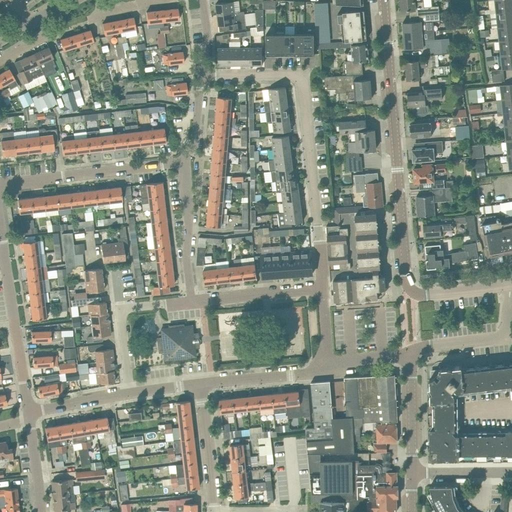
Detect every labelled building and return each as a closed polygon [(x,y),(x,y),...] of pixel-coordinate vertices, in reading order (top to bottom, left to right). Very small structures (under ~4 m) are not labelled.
[(259,9),(263,9),(263,7),(263,3),(263,0),(249,0),(250,4),(259,4),(259,9)] [(400,0),(402,11),(415,10),(415,16),(439,14),(439,6),(424,7),(422,0),(400,0)] [(511,3),(511,0),(494,0),(496,13),(511,11),(511,3)] [(234,13),(233,1),(216,4),(217,15),(222,14),(234,13)] [(177,8),(162,10),(163,22),(164,26),(168,26),(169,27),(178,26),(177,20),(179,20),(177,8)] [(263,26),(263,16),(263,9),(259,9),(255,10),(257,27),(259,27),(263,26)] [(146,12),(147,23),(163,22),(162,10),(146,12)] [(343,12),(343,13),(338,14),(339,23),(341,22),(365,20),(364,10),(343,12)] [(511,11),(496,13),(498,27),(511,25),(511,11)] [(240,12),(234,13),(222,14),(217,15),(219,26),(229,24),(229,31),(242,29),(240,12)] [(415,16),(416,21),(403,23),(403,32),(407,32),(421,31),(421,23),(440,21),(439,14),(415,16)] [(135,28),(133,17),(118,20),(120,31),(135,28)] [(120,31),(118,20),(102,23),(104,34),(120,31)] [(342,31),(366,29),(365,20),(341,22),(342,31)] [(511,25),(498,27),(499,41),(511,39),(511,25)] [(160,34),(157,34),(159,48),(165,47),(164,34),(164,26),(159,27),(160,34)] [(173,37),(172,32),(169,33),(169,27),(168,26),(164,26),(164,34),(165,34),(165,39),(166,39),(167,46),(179,44),(178,37),(173,37)] [(285,56),(285,34),(285,27),(276,27),(276,34),(276,56),(285,56)] [(366,29),(342,31),(343,42),(367,39),(366,29)] [(90,30),(75,35),(78,46),(80,50),(82,57),(86,55),(84,50),(87,49),(86,43),(93,41),(90,30)] [(405,48),(405,49),(430,47),(431,53),(442,52),(448,51),(447,40),(441,41),(441,39),(422,40),(421,31),(407,32),(409,48),(405,48)] [(276,56),(276,34),(266,34),(266,56),(276,56)] [(285,56),(295,56),(295,34),(285,34),(285,56)] [(295,56),(304,55),(304,34),(295,34),(295,56)] [(304,55),(314,55),(314,34),(304,34),(304,55)] [(78,46),(75,35),(60,39),(63,50),(78,46)] [(511,39),(499,41),(501,55),(511,53),(511,39)] [(343,42),(343,48),(351,47),(352,61),(345,61),(346,75),(353,75),(363,74),(362,62),(369,61),(367,44),(353,45),(353,41),(343,42)] [(118,44),(115,44),(117,56),(124,55),(123,50),(122,43),(118,44)] [(54,63),(51,58),(53,57),(48,47),(34,54),(43,75),(44,77),(56,72),(52,64),(54,63)] [(229,48),(228,48),(218,48),(218,65),(230,65),(229,48)] [(240,65),(240,48),(229,48),(230,65),(240,65)] [(251,65),(251,48),(240,48),(240,65),(251,65)] [(262,65),(262,48),(251,48),(251,65),(262,65)] [(163,54),(164,64),(168,64),(168,65),(184,63),(182,51),(166,53),(167,54),(163,54)] [(511,53),(501,55),(503,69),(511,68),(511,53)] [(43,75),(34,54),(20,60),(14,62),(24,84),(43,75)] [(426,60),(406,61),(407,80),(419,79),(418,68),(427,67),(427,68),(436,67),(435,55),(426,56),(426,60)] [(487,57),(488,65),(495,64),(494,56),(487,57)] [(18,85),(9,69),(0,73),(0,84),(1,87),(7,83),(9,87),(3,91),(7,97),(8,100),(20,93),(16,86),(18,85)] [(370,79),(363,80),(363,74),(353,75),(346,75),(325,77),(326,90),(336,89),(336,93),(339,93),(340,100),(362,99),(372,98),(370,79)] [(166,86),(167,95),(172,95),(187,94),(186,82),(184,82),(183,77),(172,79),(173,84),(170,84),(170,85),(166,86)] [(77,79),(70,81),(70,83),(73,92),(79,90),(80,90),(77,79)] [(153,90),(164,89),(163,79),(152,81),(153,90)] [(36,96),(30,83),(25,86),(27,91),(33,103),(33,102),(38,113),(57,104),(51,91),(46,93),(46,91),(36,96)] [(408,107),(412,106),(413,113),(418,113),(418,114),(418,115),(419,115),(420,116),(421,116),(422,116),(423,115),(424,115),(425,114),(426,112),(427,111),(428,109),(428,108),(428,107),(428,104),(425,104),(425,100),(443,99),(442,84),(433,85),(423,86),(423,92),(407,93),(408,107)] [(511,84),(501,86),(502,100),(511,98),(511,84)] [(287,98),(285,87),(269,89),(270,100),(287,98)] [(477,89),(468,90),(469,103),(478,102),(477,97),(478,97),(482,97),(481,89),(477,89)] [(79,90),(73,92),(76,100),(82,98),(79,90)] [(13,99),(14,102),(20,100),(23,107),(33,103),(27,91),(18,96),(13,99)] [(80,110),(72,91),(62,96),(67,110),(73,108),(75,112),(80,110)] [(128,104),(146,102),(145,93),(127,93),(128,104)] [(232,98),(218,97),(217,110),(231,111),(232,98)] [(288,109),(287,98),(270,100),(271,111),(288,109)] [(511,98),(502,100),(504,112),(498,113),(498,114),(511,112),(511,98)] [(477,104),(469,105),(470,113),(478,112),(477,104)] [(58,106),(52,108),(56,115),(61,113),(60,108),(58,106)] [(156,107),(156,106),(148,107),(149,113),(149,118),(158,117),(157,111),(160,111),(160,113),(165,113),(164,106),(156,107)] [(29,110),(28,108),(23,109),(25,121),(37,120),(37,113),(33,114),(29,114),(29,110)] [(288,109),(271,111),(265,112),(267,122),(273,122),(290,119),(288,109)] [(216,123),(230,124),(231,111),(217,110),(216,123)] [(511,112),(498,114),(498,116),(504,115),(505,128),(511,126),(511,112)] [(465,117),(453,117),(453,125),(466,124),(465,117)] [(291,130),(290,119),(273,122),(274,133),(291,130)] [(413,120),(414,123),(410,124),(410,127),(409,128),(409,134),(411,133),(411,137),(432,136),(431,122),(430,122),(430,119),(413,120)] [(366,120),(356,121),(340,122),(341,133),(348,133),(348,132),(366,130),(366,120)] [(228,137),(229,125),(230,124),(216,123),(215,136),(228,137)] [(138,131),(137,124),(124,126),(127,147),(140,145),(138,131)] [(124,126),(125,133),(112,134),(114,148),(127,147),(124,126)] [(468,126),(456,126),(457,139),(469,138),(468,126)] [(114,148),(112,134),(112,127),(99,129),(99,130),(99,136),(101,150),(114,148)] [(38,129),(39,135),(41,151),(54,149),(53,143),(58,143),(56,128),(46,130),(44,128),(38,129)] [(165,142),(164,128),(151,130),(153,144),(165,142)] [(99,136),(99,130),(86,131),(88,151),(101,150),(99,136)] [(153,144),(151,130),(138,131),(140,145),(153,144)] [(348,133),(350,150),(346,150),(348,171),(351,171),(361,170),(360,158),(358,158),(358,150),(376,149),(374,130),(366,131),(366,130),(348,132),(348,133)] [(13,131),(9,131),(0,132),(0,136),(2,156),(15,154),(14,138),(13,131)] [(85,131),(86,137),(74,139),(75,153),(88,151),(86,131),(85,131)] [(39,135),(26,137),(28,153),(41,151),(39,135)] [(290,146),(289,135),(272,138),(273,149),(290,146)] [(227,150),(228,137),(215,136),(213,149),(227,150)] [(26,137),(19,138),(14,138),(15,154),(28,153),(26,137)] [(74,139),(61,141),(63,154),(75,153),(74,139)] [(410,151),(411,158),(413,158),(413,161),(434,160),(433,153),(436,153),(436,152),(443,151),(442,141),(426,142),(427,148),(412,149),(412,151),(410,151)] [(291,157),(290,146),(273,149),(274,159),(291,157)] [(226,163),(226,162),(227,150),(213,149),(212,161),(226,163)] [(291,157),(274,159),(268,160),(270,171),(271,171),(293,168),(291,157)] [(484,159),(472,160),(473,169),(476,169),(477,177),(486,176),(484,159)] [(226,162),(226,163),(212,161),(211,174),(215,175),(225,175),(232,176),(233,163),(226,162)] [(414,169),(415,182),(419,182),(419,189),(432,188),(444,187),(444,179),(433,180),(432,172),(437,171),(445,171),(445,163),(422,165),(422,168),(414,169)] [(294,178),(293,168),(271,171),(272,181),(275,181),(294,179),(294,178)] [(363,197),(364,206),(369,206),(369,207),(383,206),(381,182),(378,182),(377,173),(355,175),(356,192),(361,192),(361,197),(363,197)] [(224,188),(225,175),(215,175),(211,174),(210,187),(224,188)] [(294,179),(275,181),(276,191),(282,190),(282,191),(298,189),(297,178),(294,178),(294,179)] [(161,182),(157,182),(139,185),(141,197),(163,195),(161,182)] [(484,186),(477,187),(478,201),(486,200),(484,186)] [(122,201),(120,187),(107,188),(109,202),(122,201)] [(223,201),(224,188),(210,187),(209,200),(223,201)] [(432,188),(433,195),(416,196),(418,216),(435,215),(434,202),(444,201),(453,200),(452,187),(444,187),(432,188)] [(109,202),(107,188),(95,190),(96,204),(109,202)] [(300,200),(298,189),(282,191),(283,202),(300,200)] [(96,204),(95,190),(82,191),(83,205),(96,204)] [(69,193),(71,207),(83,205),(82,191),(69,193)] [(71,207),(69,193),(56,195),(58,209),(71,207)] [(58,209),(56,195),(43,196),(45,210),(58,209)] [(163,195),(141,197),(141,204),(149,203),(149,209),(165,208),(163,195)] [(45,210),(43,196),(30,198),(32,212),(45,210)] [(30,198),(17,199),(19,213),(32,212),(30,198)] [(222,214),(223,201),(209,200),(208,213),(222,214)] [(301,210),(300,200),(283,202),(284,212),(301,210)] [(510,203),(501,204),(502,210),(501,211),(502,211),(511,217),(511,208),(511,209),(510,203)] [(115,218),(114,206),(110,206),(111,218),(112,224),(125,222),(124,217),(115,218)] [(379,276),(379,268),(380,268),(376,213),(373,213),(373,210),(363,211),(362,206),(334,208),(335,218),(329,218),(329,224),(335,224),(335,225),(326,226),(332,295),(334,295),(335,301),(378,298),(378,293),(381,289),(386,289),(385,276),(379,276)] [(166,220),(165,208),(149,209),(151,222),(166,220)] [(280,228),(292,226),(292,223),(303,221),(301,210),(284,212),(284,213),(278,214),(280,228)] [(496,219),(496,215),(481,217),(488,256),(491,255),(491,256),(501,254),(501,253),(511,251),(511,217),(502,211),(499,212),(500,219),(496,219)] [(208,213),(207,226),(226,227),(226,223),(227,223),(228,214),(222,214),(208,213)] [(242,226),(234,226),(235,233),(249,233),(248,216),(242,216),(242,226)] [(453,227),(453,222),(453,220),(452,220),(452,218),(451,218),(440,219),(440,222),(423,224),(424,237),(429,237),(434,236),(442,236),(445,236),(444,231),(446,231),(454,230),(453,227)] [(168,233),(166,220),(151,222),(152,235),(168,233)] [(21,229),(22,235),(38,233),(37,227),(21,229)] [(63,245),(73,244),(72,232),(62,234),(63,245)] [(169,246),(168,233),(152,235),(154,248),(164,247),(169,246)] [(117,238),(118,242),(112,243),(114,261),(125,259),(123,248),(128,247),(126,237),(117,238)] [(198,247),(197,265),(204,265),(206,243),(213,244),(214,238),(199,237),(198,247)] [(38,254),(36,241),(23,242),(24,255),(38,254)] [(442,267),(450,267),(450,263),(479,258),(476,242),(464,244),(465,251),(449,254),(448,254),(448,255),(444,255),(443,249),(441,250),(440,244),(425,246),(426,254),(428,254),(428,259),(426,259),(427,269),(436,268),(436,266),(442,265),(442,267)] [(114,261),(112,243),(101,244),(103,262),(114,261)] [(64,256),(75,255),(73,244),(63,245),(64,256)] [(169,246),(164,247),(154,248),(155,261),(171,259),(169,246)] [(302,274),(301,252),(291,253),(293,275),(302,274)] [(312,274),(310,252),(301,252),(302,274),(312,274)] [(293,275),(291,253),(281,254),(283,276),(293,275)] [(40,266),(38,254),(24,255),(26,268),(40,266)] [(283,276),(281,254),(272,255),(273,277),(283,276)] [(66,267),(76,266),(75,255),(64,256),(66,267)] [(273,277),(272,255),(262,255),(263,277),(273,277)] [(234,259),(234,266),(229,267),(231,281),(244,279),(242,265),(241,258),(234,259)] [(155,261),(150,261),(151,268),(156,267),(157,274),(172,272),(171,259),(155,261)] [(205,284),(218,283),(216,269),(216,263),(204,265),(205,270),(203,270),(205,284)] [(257,278),(255,264),(242,265),(244,279),(257,278)] [(40,266),(26,268),(27,281),(41,279),(48,279),(46,266),(40,266)] [(231,281),(229,267),(216,269),(218,283),(231,281)] [(103,279),(101,268),(83,270),(85,281),(103,279)] [(152,293),(153,294),(169,292),(168,285),(174,285),(172,272),(157,274),(158,287),(152,287),(152,293)] [(43,292),(41,279),(27,281),(29,294),(43,292)] [(104,290),(103,279),(85,281),(86,292),(104,290)] [(44,305),(43,292),(29,294),(30,307),(44,305)] [(72,306),(87,304),(88,315),(90,315),(106,313),(105,302),(88,304),(87,298),(71,300),(72,306)] [(44,305),(30,307),(32,320),(46,318),(44,305)] [(108,312),(106,313),(90,315),(91,326),(109,323),(108,312)] [(109,323),(91,326),(92,336),(88,336),(86,339),(87,343),(101,341),(100,335),(110,334),(109,323)] [(187,357),(195,356),(194,348),(199,347),(197,333),(192,334),(191,325),(183,326),(183,324),(169,326),(169,328),(161,329),(162,337),(157,338),(159,352),(163,351),(164,360),(173,359),(173,361),(187,359),(187,357)] [(55,331),(31,332),(32,342),(56,341),(56,340),(61,340),(61,330),(55,331)] [(74,336),(64,337),(65,348),(75,347),(74,336)] [(101,344),(87,346),(87,350),(94,351),(95,362),(113,360),(112,349),(102,350),(101,344)] [(43,356),(33,357),(34,367),(43,366),(57,365),(56,355),(43,356)] [(115,371),(113,360),(95,362),(97,372),(97,373),(113,371),(115,371)] [(440,368),(439,370),(434,370),(431,373),(431,379),(429,379),(429,380),(430,380),(430,387),(433,393),(430,393),(430,401),(433,401),(435,406),(433,406),(433,424),(436,424),(433,429),(430,429),(430,436),(433,436),(431,442),(431,450),(437,450),(438,457),(446,457),(452,454),(452,457),(459,457),(464,454),(464,457),(473,457),(478,454),(478,457),(487,457),(493,454),(493,457),(502,457),(507,454),(507,456),(511,456),(511,431),(507,432),(507,435),(455,435),(452,432),(452,430),(455,430),(455,394),(451,391),(454,388),(458,391),(511,384),(511,362),(462,368),(462,366),(453,367),(453,369),(448,367),(440,368)] [(76,372),(75,363),(59,364),(60,374),(65,373),(76,372)] [(78,365),(79,374),(88,373),(87,364),(78,365)] [(95,372),(95,374),(97,384),(114,382),(113,371),(97,373),(97,372),(95,372)] [(65,373),(66,380),(79,379),(78,372),(76,372),(65,373)] [(59,374),(44,376),(45,383),(60,381),(59,374)] [(394,374),(344,377),(346,417),(352,417),(353,434),(360,434),(360,427),(363,423),(382,422),(382,424),(397,424),(394,374)] [(40,397),(68,391),(66,381),(38,387),(40,397)] [(330,381),(311,382),(311,383),(315,428),(306,428),(308,453),(353,453),(353,434),(352,417),(346,417),(332,418),(329,381),(330,381)] [(299,392),(299,391),(285,393),(287,412),(288,419),(303,417),(311,416),(308,391),(299,392)] [(287,412),(285,393),(272,394),(274,413),(287,412)] [(274,413),(272,394),(259,396),(260,408),(261,408),(261,415),(274,413)] [(260,408),(259,396),(246,397),(247,410),(260,408)] [(246,397),(233,398),(234,411),(247,410),(246,397)] [(221,413),(227,412),(227,416),(235,416),(234,411),(233,398),(219,400),(221,413)] [(189,401),(176,402),(177,415),(186,414),(190,413),(189,401)] [(129,421),(142,419),(141,412),(128,413),(129,421)] [(186,414),(177,415),(178,427),(188,426),(192,425),(190,413),(186,414)] [(106,444),(116,443),(113,429),(115,429),(115,428),(113,418),(107,419),(107,417),(94,419),(96,432),(103,431),(106,444)] [(94,419),(82,421),(87,448),(91,447),(90,441),(93,441),(91,433),(96,432),(94,419)] [(78,449),(81,467),(90,466),(87,448),(82,421),(69,423),(72,436),(73,444),(80,442),(81,449),(78,449)] [(72,436),(69,423),(57,425),(59,438),(61,445),(62,452),(67,451),(66,445),(67,444),(66,437),(72,436)] [(382,424),(377,425),(377,443),(374,443),(374,448),(387,447),(387,443),(397,442),(397,424),(382,424)] [(57,425),(45,428),(47,441),(59,438),(57,425)] [(188,426),(178,427),(179,432),(180,439),(189,438),(193,438),(192,425),(188,426)] [(241,430),(230,432),(229,425),(223,426),(224,438),(234,437),(242,436),(241,430)] [(121,437),(122,447),(135,445),(134,435),(121,437)] [(189,438),(180,439),(180,445),(181,452),(190,451),(194,450),(193,438),(189,438)] [(5,441),(0,442),(0,457),(8,456),(8,460),(13,459),(11,448),(7,449),(5,441)] [(243,445),(243,444),(230,445),(231,458),(251,456),(249,444),(243,445)] [(120,445),(116,446),(118,459),(135,457),(133,446),(121,447),(120,445)] [(273,454),(271,445),(259,446),(260,455),(266,455),(273,454)] [(190,451),(181,452),(183,464),(192,463),(196,463),(194,450),(190,451)] [(251,464),(251,456),(231,458),(233,471),(246,470),(245,465),(251,464)] [(320,461),(321,474),(310,474),(311,488),(311,492),(311,502),(320,502),(344,502),(350,502),(350,511),(368,511),(378,511),(396,511),(396,497),(398,497),(398,485),(397,485),(397,472),(387,472),(387,473),(382,474),(382,470),(382,469),(381,468),(381,467),(380,467),(379,466),(378,466),(377,465),(359,465),(359,460),(349,461),(320,461)] [(183,464),(174,465),(175,473),(176,478),(177,477),(193,476),(197,475),(196,463),(192,463),(183,464)] [(166,466),(156,467),(157,474),(167,473),(166,466)] [(76,481),(105,478),(104,469),(75,472),(76,481)] [(247,483),(246,470),(233,471),(234,485),(247,483)] [(121,471),(116,472),(117,482),(125,481),(123,471),(121,471)] [(266,481),(271,480),(270,471),(265,472),(259,473),(260,482),(266,481)] [(193,476),(177,477),(177,482),(178,484),(185,483),(185,489),(199,488),(197,475),(193,476)] [(72,486),(72,479),(52,481),(53,496),(68,494),(73,494),(72,486)] [(236,498),(249,497),(248,491),(254,490),(253,483),(247,483),(234,485),(236,498)] [(126,484),(119,485),(120,493),(127,492),(126,484)] [(461,511),(457,506),(453,497),(452,486),(430,486),(433,502),(432,502),(437,511),(461,511)] [(4,489),(0,489),(0,496),(5,496),(6,506),(18,505),(16,488),(4,489)] [(68,494),(53,496),(55,510),(75,509),(74,502),(69,503),(68,494)] [(181,505),(175,505),(175,510),(175,511),(196,511),(196,503),(192,503),(192,497),(181,499),(181,505)] [(343,511),(344,502),(320,502),(320,511),(343,511)] [(122,511),(131,511),(130,503),(121,504),(122,511)]
